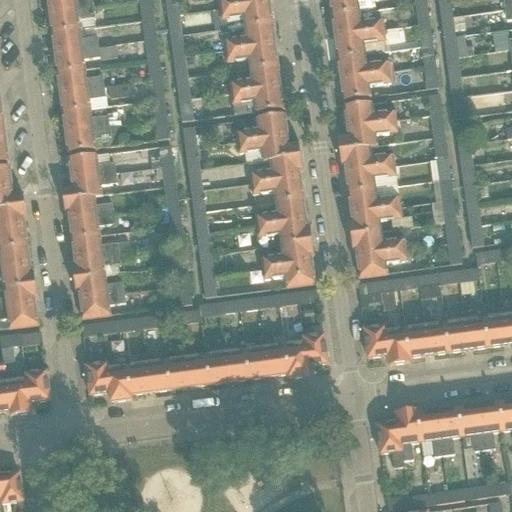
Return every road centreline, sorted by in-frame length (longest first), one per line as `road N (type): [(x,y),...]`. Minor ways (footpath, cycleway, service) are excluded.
road 1 (residential): [(17,0),(75,438)]
road 2 (residential): [(353,399),(298,0)]
road 3 (residential): [(75,438),(353,399)]
road 4 (residential): [(353,399),(511,377)]
